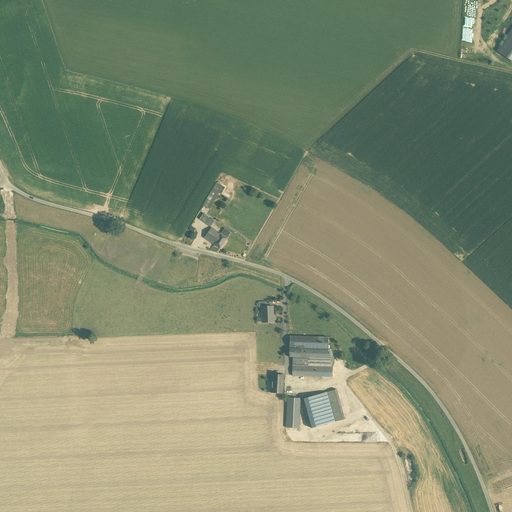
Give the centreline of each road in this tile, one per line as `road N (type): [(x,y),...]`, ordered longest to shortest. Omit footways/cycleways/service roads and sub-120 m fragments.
road 1 (unclassified): [(7,183),(31,199),(270,270),(325,298),(434,396),(462,438),(492,511)]
road 2 (track): [(391,353),(342,379),(347,404),(399,457),(410,511)]
